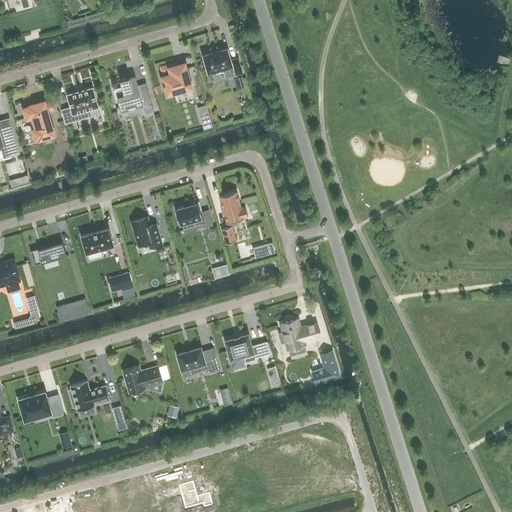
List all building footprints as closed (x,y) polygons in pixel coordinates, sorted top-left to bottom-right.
[(203,56),(208,73),(222,69),(225,78),(242,74),(238,58),(230,60),(227,49),(203,56)] [(176,92),(191,88),(184,63),(169,68),(169,65),(161,68),(164,76),(162,77),(164,84),(163,85),(163,87),(164,86),(166,92),(175,89),(176,92)] [(244,75),(235,77),(238,89),(247,87),(244,75)] [(130,80),(129,77),(120,80),(121,87),(114,89),(120,111),(142,105),(145,114),(153,111),(145,83),(137,86),(135,78),(130,80)] [(70,107),(61,110),(65,123),(75,121),(73,114),(81,112),(83,118),(91,116),(89,110),(98,107),(92,87),(66,95),(70,107)] [(33,129),(35,139),(39,138),(39,139),(41,139),(41,140),(52,137),(52,136),(54,135),(47,112),(54,110),(51,101),(45,103),(44,101),(29,106),(23,108),(26,118),(34,116),(37,128),(33,129)] [(206,128),(212,126),(208,114),(202,115),(206,128)] [(0,131),(0,146),(6,144),(9,156),(20,153),(13,129),(0,132),(0,131)] [(241,208),(236,191),(219,196),(226,223),(227,223),(228,227),(221,229),(225,244),(236,241),(232,227),(239,225),(238,220),(244,218),(244,217),(247,216),(245,206),(241,208)] [(198,202),(175,209),(179,224),(193,221),(195,227),(204,225),(204,227),(213,225),(208,210),(201,212),(198,202)] [(147,217),(131,222),(138,246),(148,243),(149,248),(162,244),(156,223),(155,223),(149,225),(147,217)] [(113,245),(108,228),(81,236),(86,253),(113,245)] [(62,241),(30,251),(34,265),(66,255),(62,241)] [(265,255),(275,252),(272,242),(262,245),(265,255)] [(0,284),(7,283),(8,286),(16,284),(15,281),(18,280),(12,260),(0,263),(0,284)] [(37,294),(29,296),(33,316),(15,320),(16,327),(42,321),(37,294)] [(85,298),(56,306),(59,316),(88,307),(85,298)] [(316,322),(300,327),(297,319),(280,324),(283,332),(278,333),(281,343),(285,342),(288,350),(305,345),(304,341),(320,336),(316,322)] [(226,339),(224,340),(225,341),(230,358),(230,359),(243,355),(245,362),(255,359),(255,357),(270,353),(267,341),(251,346),(248,334),(248,333),(247,333),(247,334),(239,336),(234,338),(234,337),(226,340),(226,339)] [(200,347),(177,354),(182,369),(193,366),(195,373),(206,369),(207,373),(219,370),(215,356),(204,360),(200,347)] [(324,368),(312,371),(316,384),(339,378),(333,355),(321,358),(324,368)] [(139,371),(138,365),(122,370),(128,393),(144,388),(144,387),(161,382),(157,366),(143,370),(139,371)] [(274,377),(274,383),(278,383),(279,368),(270,368),(270,377),(274,377)] [(87,380),(70,385),(71,389),(68,390),(73,407),(76,406),(77,411),(94,406),(93,404),(110,399),(106,385),(89,390),(87,380)] [(45,392),(19,399),(25,420),(50,413),(51,417),(64,414),(61,405),(49,408),(45,392)] [(176,417),(179,407),(172,405),(169,416),(176,417)] [(123,420),(119,406),(112,408),(116,422),(123,420)] [(0,434),(12,431),(8,416),(0,418),(0,417),(0,434)] [(308,449),(307,449),(315,477),(316,477),(315,476),(331,472),(324,445),(308,450),(308,449)] [(21,447),(15,449),(18,458),(23,456),(21,447)] [(273,459),(257,463),(260,471),(258,472),(260,480),(262,479),(264,488),(280,483),(279,482),(291,478),(287,465),(276,469),(273,459)] [(192,482),(178,486),(185,509),(203,504),(204,507),(212,505),(209,493),(197,496),(192,482)] [(142,499),(133,501),(136,511),(153,511),(154,511),(159,509),(160,511),(168,511),(164,497),(157,499),(155,492),(141,496),(142,499)] [(96,509),(95,509),(95,511),(112,511),(109,499),(95,503),(96,509)] [(252,511),(259,511),(257,502),(250,504),(252,511)]
